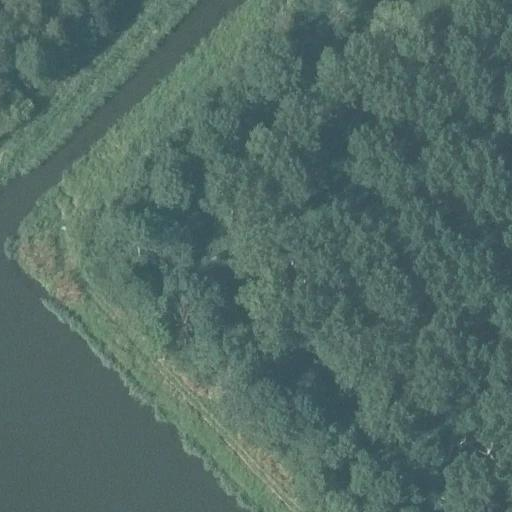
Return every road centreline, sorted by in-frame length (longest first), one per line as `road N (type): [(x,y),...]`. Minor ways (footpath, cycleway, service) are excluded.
road 1 (track): [(296,0),(88,204),(69,254),(90,293),(297,511)]
road 2 (track): [(0,158),(163,0)]
